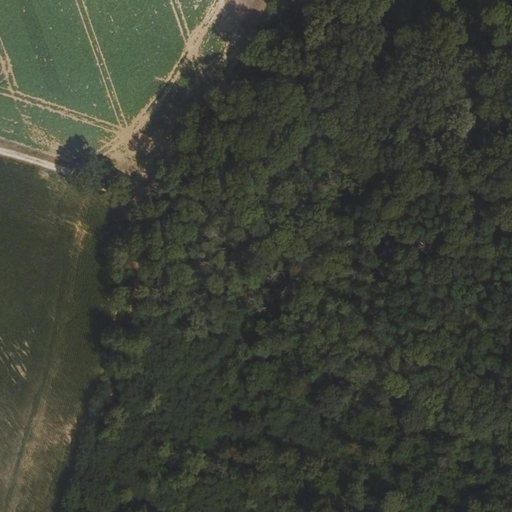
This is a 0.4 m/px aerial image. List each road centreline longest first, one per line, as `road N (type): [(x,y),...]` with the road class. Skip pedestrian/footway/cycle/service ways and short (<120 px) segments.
road 1 (track): [(0,152),(137,199),(141,252),(96,474),(78,511)]
road 2 (track): [(137,199),(288,0)]
